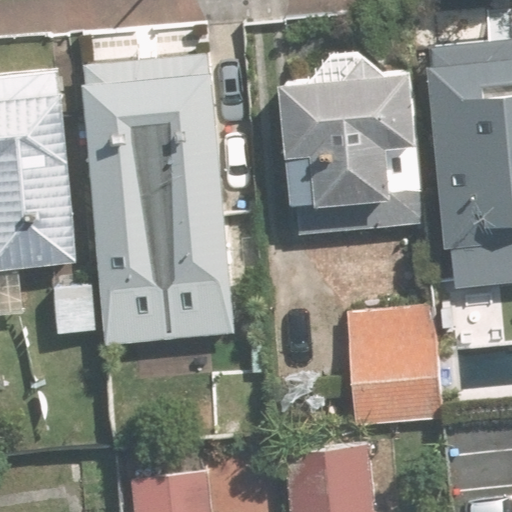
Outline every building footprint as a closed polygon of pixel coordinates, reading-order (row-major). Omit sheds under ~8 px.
[(511,29),(433,37),(457,278),(511,272),(511,29)] [(237,325),(211,49),(83,61),(109,337),(237,325)] [(414,62),(281,73),(295,230),(427,219),(414,62)] [(62,64),(0,69),(0,257),(78,250),(62,64)] [(432,297),(346,303),(355,421),(441,415),(432,297)] [(120,438),(71,446),(82,511),(132,504),(120,438)] [(383,511),(379,440),(281,446),(285,511),(383,511)] [(236,511),(234,459),(139,464),(141,511),(236,511)]
